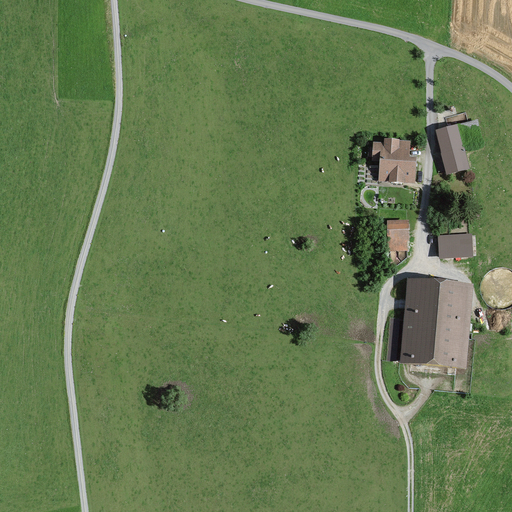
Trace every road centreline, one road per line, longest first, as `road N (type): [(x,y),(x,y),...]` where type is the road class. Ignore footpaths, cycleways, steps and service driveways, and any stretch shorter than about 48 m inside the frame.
road 1 (track): [(83,511),(68,342),(76,279),(117,125),(114,0)]
road 2 (track): [(430,42),(424,226),(418,255),(386,286),(374,365),(402,421),(408,511)]
road 3 (residential): [(262,0),(430,42),(511,87)]
